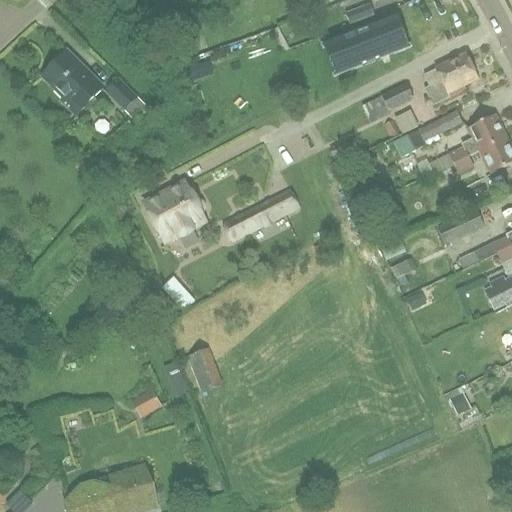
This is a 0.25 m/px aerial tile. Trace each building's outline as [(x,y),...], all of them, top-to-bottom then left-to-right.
[(370,5),(345,15),(350,27),(375,17),(370,5)] [(327,45),(338,75),(406,49),(394,19),(327,45)] [(76,117),(103,89),(66,53),(42,77),(64,98),(61,102),(76,117)] [(465,86),(477,80),(465,55),(435,70),(436,72),(424,77),(429,88),(424,90),(432,107),(467,90),(465,86)] [(125,113),(131,119),(144,106),(138,99),(118,80),(116,82),(105,93),(125,113)] [(381,97),(389,113),(414,101),(406,86),(381,97)] [(399,117),(406,133),(421,127),(413,111),(399,117)] [(425,144),(462,125),(456,113),(419,131),(425,144)] [(462,146),(463,148),(468,158),(469,158),(479,154),(479,153),(506,140),(495,117),(468,130),(473,140),(462,146)] [(426,147),(425,144),(419,131),(408,137),(393,145),(401,159),(426,147)] [(479,153),(479,154),(490,176),(511,164),(511,151),(506,140),(479,153)] [(448,156),(448,157),(453,166),(468,158),(463,148),(448,156)] [(468,158),(453,166),(458,176),(474,169),(469,158),(468,158)] [(186,185),(145,207),(163,241),(176,234),(179,239),(194,231),(191,227),(204,220),(201,213),(204,212),(205,208),(201,202),(198,201),(195,202),(186,185)] [(290,191),(223,226),(231,240),(297,206),(290,191)] [(453,214),(473,205),(467,192),(446,202),(453,214)] [(445,246),(484,228),(477,211),(437,229),(445,246)] [(511,218),(511,219),(511,233),(505,236),(506,237),(474,254),(459,261),(463,270),(496,254),(496,255),(511,247),(511,218)] [(502,266),(511,261),(511,247),(496,255),(502,266)] [(186,310),(197,300),(177,276),(165,286),(186,310)] [(511,280),(506,283),(503,277),(489,284),(492,291),(489,292),(497,309),(505,305),(506,308),(511,304),(511,280)] [(426,306),(421,294),(406,301),(412,313),(426,306)] [(201,395),(223,387),(209,350),(188,358),(201,395)] [(142,418),(162,407),(153,391),(132,402),(142,418)] [(463,395),(461,396),(449,402),(457,417),(471,410),(463,395)] [(139,511),(155,508),(144,471),(113,480),(116,490),(102,495),(99,485),(80,490),(83,499),(68,504),(70,511),(139,511)]
